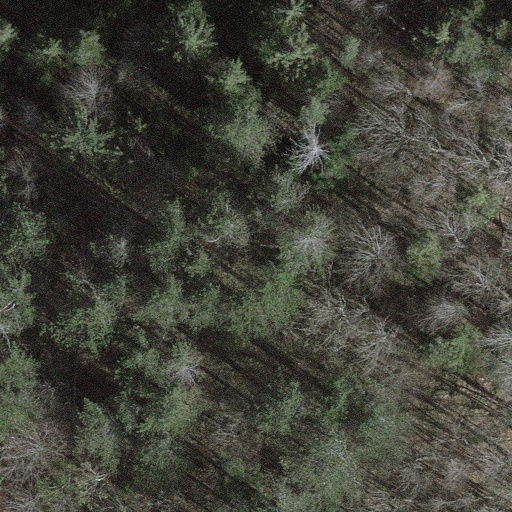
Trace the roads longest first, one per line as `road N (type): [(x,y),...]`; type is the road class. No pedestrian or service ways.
road 1 (motorway): [(0,491),(117,363),(414,0)]
road 2 (motorway): [(129,0),(0,162)]
